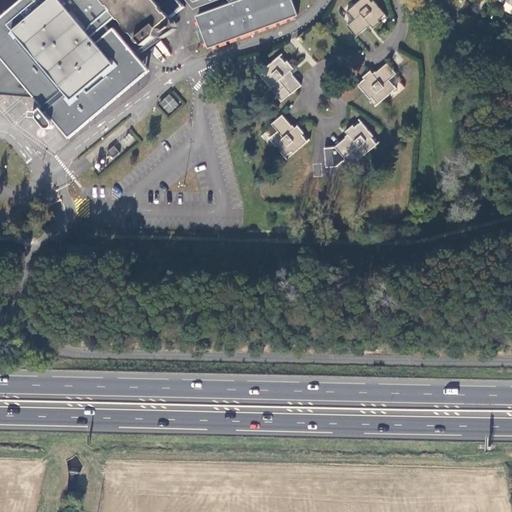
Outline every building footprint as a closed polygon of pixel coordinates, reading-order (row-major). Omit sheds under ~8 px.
[(0,0),(0,67),(6,63),(18,77),(36,62),(58,88),(47,97),(71,125),(141,66),(112,32),(106,26),(83,0),(109,0),(121,13),(147,44),(158,35),(155,32),(185,5),(180,0),(0,0)] [(109,0),(83,0),(106,26),(121,13),(109,0)] [(197,0),(196,1),(194,0),(187,0),(195,9),(217,0),(197,0)] [(230,0),(232,2),(197,16),(210,48),(299,14),(293,0),(230,0)] [(368,0),(362,0),(347,13),(348,15),(355,22),(348,29),(357,39),(369,29),(365,24),(368,22),(375,30),(382,23),(380,21),(387,16),(375,1),(372,4),(368,0)] [(115,29),(112,32),(141,66),(71,125),(47,97),(35,96),(44,106),(42,108),(46,113),(48,111),(70,137),(150,70),(115,29)] [(260,77),(282,103),(303,86),(293,75),(288,79),(285,77),(294,69),(288,62),(285,64),(280,57),(265,69),(268,71),(260,77)] [(58,88),(36,62),(18,77),(6,63),(0,67),(0,93),(35,96),(47,97),(58,88)] [(378,105),(397,89),(390,80),(397,75),(388,65),(377,74),(380,79),(378,81),(371,73),(364,79),(365,80),(358,86),(371,100),(373,99),(378,105)] [(160,101),(168,111),(178,103),(170,93),(160,101)] [(32,110),(31,116),(37,117),(47,128),(50,128),(52,127),(53,126),(54,123),(53,121),(46,113),(42,108),(38,111),(32,110)] [(269,140),(285,159),(291,154),(293,156),(308,145),(302,137),(304,136),(298,128),(289,135),(287,132),(292,129),(283,117),(272,126),(278,133),(269,140)] [(324,149),(325,169),(336,168),(345,160),(350,167),(376,146),(371,139),(373,137),(361,122),(354,127),(353,126),(345,132),(353,141),(350,143),(346,139),(334,148),(324,149)] [(123,140),(131,146),(137,138),(130,132),(123,140)] [(119,150),(114,143),(106,149),(112,156),(119,150)]
